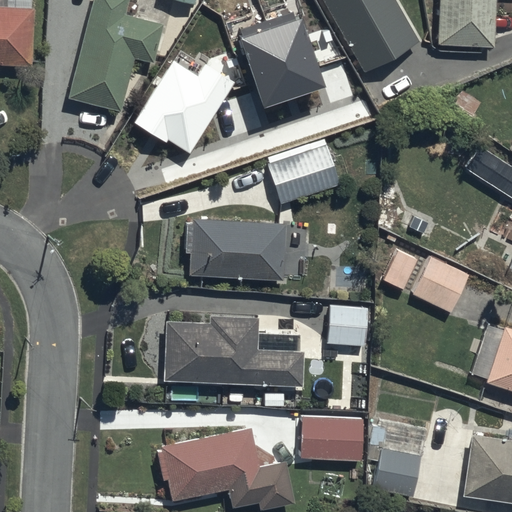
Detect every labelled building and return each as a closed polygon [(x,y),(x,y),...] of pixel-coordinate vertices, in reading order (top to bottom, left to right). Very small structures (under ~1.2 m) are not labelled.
[(128,0),(91,0),(66,101),(119,114),(133,60),(153,65),(163,26),(124,17),(128,0)] [(395,0),(322,0),(365,76),(421,45),(395,0)] [(440,0),(438,48),(491,51),(493,0),(440,0)] [(0,67),(30,69),(32,10),(0,8),(0,67)] [(238,37),(263,109),(326,87),(301,15),(238,37)] [(170,53),(193,69),(214,37),(192,21),(170,53)] [(173,61),(135,122),(189,155),(234,82),(205,65),(199,76),(173,61)] [(328,121),(310,95),(296,105),(300,111),(292,117),(296,123),(285,130),(294,143),(314,129),(315,130),(328,121)] [(323,137),(264,155),(278,201),(337,183),(323,137)] [(511,169),(479,149),(466,172),(511,200),(511,169)] [(185,216),(182,269),(276,273),(279,219),(185,216)] [(430,259),(412,296),(450,314),(468,277),(430,259)] [(363,306),(324,303),(323,340),(362,342),(363,306)] [(158,312),(155,373),(296,379),(298,318),(158,312)] [(511,322),(500,318),(482,375),(511,384),(511,322)] [(358,417),(298,415),(298,455),(357,457),(358,417)] [(248,420),(155,439),(167,493),(223,482),(227,500),(254,495),(255,503),(290,496),(281,453),(256,458),(248,420)] [(511,433),(469,427),(460,489),(511,496),(511,433)] [(417,448),(377,441),(369,483),(409,491),(417,448)]
